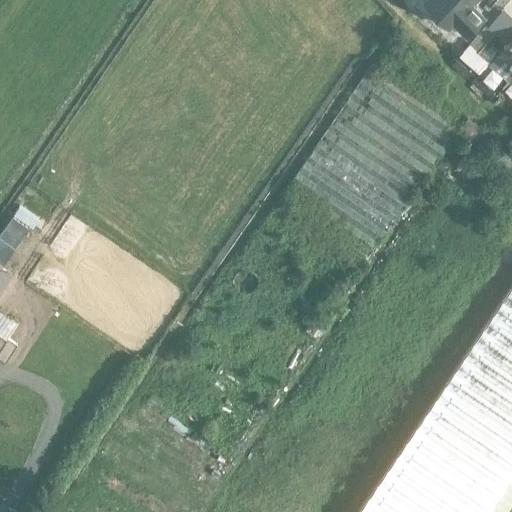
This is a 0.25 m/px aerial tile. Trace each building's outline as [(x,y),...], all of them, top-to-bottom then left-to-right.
[(473,0),(424,0),(448,25),(453,20),(466,33),(484,16),(471,2),(473,0)] [(495,30),(479,49),(491,60),(499,52),(511,64),(511,36),(511,37),(507,41),(495,30)] [(385,236),(455,125),(394,86),(390,93),(363,76),(301,174),(322,188),(327,181),(340,189),(344,184),(359,194),(348,213),(385,236)] [(13,211),(0,230),(0,257),(5,261),(31,222),(13,211)] [(0,288),(11,272),(0,264),(0,288)] [(397,452),(356,511),(487,511),(511,476),(511,474),(511,281),(511,282),(397,452)] [(0,330),(10,335),(18,318),(0,310),(0,330)]
